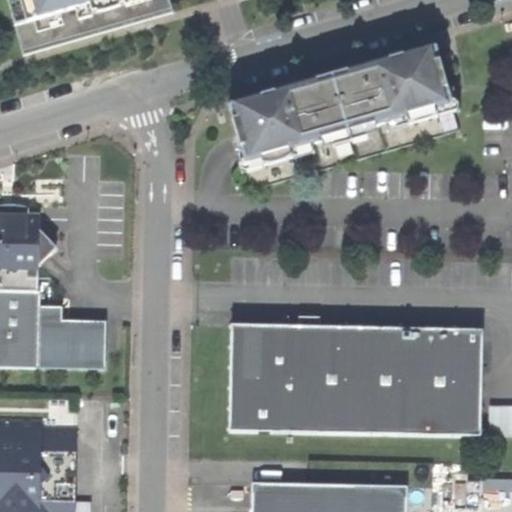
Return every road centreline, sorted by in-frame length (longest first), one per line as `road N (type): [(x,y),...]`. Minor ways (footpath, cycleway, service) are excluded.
road 1 (unclassified): [(154,85),(150,511)]
road 2 (residential): [(154,85),(463,0)]
road 3 (residential): [(0,133),(154,85)]
